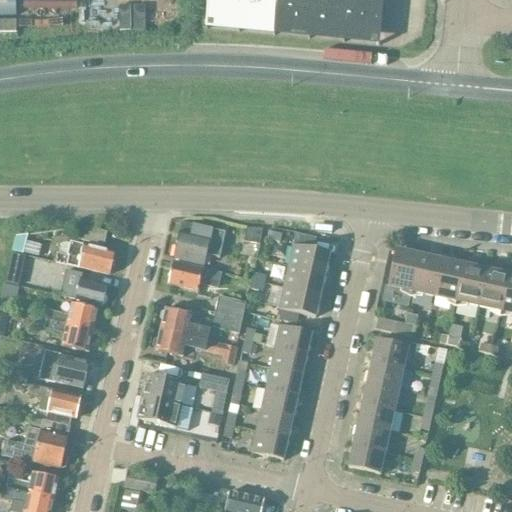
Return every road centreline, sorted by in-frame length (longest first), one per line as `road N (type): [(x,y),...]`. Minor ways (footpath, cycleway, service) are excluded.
road 1 (tertiary): [(452,86),(177,65),(0,80)]
road 2 (residential): [(305,490),(371,209)]
road 3 (residential): [(99,447),(156,198)]
road 4 (tertiary): [(156,198),(371,209)]
road 5 (residential): [(99,447),(305,490)]
road 6 (tertiary): [(0,197),(156,198)]
road 7 (tertiary): [(371,209),(511,226)]
